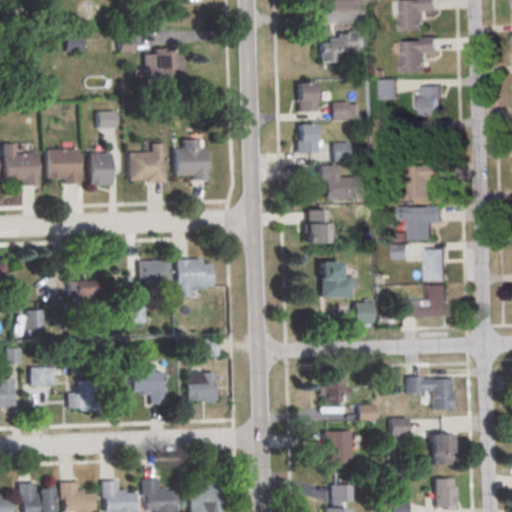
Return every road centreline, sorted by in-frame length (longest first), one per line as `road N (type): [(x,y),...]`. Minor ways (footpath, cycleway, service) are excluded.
road 1 (residential): [(472,0),(488,511)]
road 2 (tertiary): [(258,438),(244,0)]
road 3 (residential): [(258,438),(0,447)]
road 4 (residential): [(511,344),(255,352)]
road 5 (residential): [(251,219),(0,226)]
